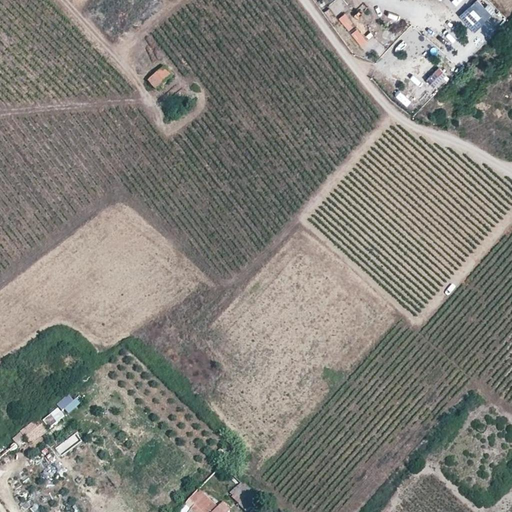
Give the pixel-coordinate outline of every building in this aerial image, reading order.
[(472,20),(479,12),(470,5),(460,16),(474,29),(478,25),(472,20)] [(172,77),(165,68),(149,80),(157,89),(172,77)] [(100,376),(75,391),(80,399),(105,385),(100,376)] [(67,416),(79,405),(68,394),(56,405),(67,416)] [(42,420),(48,429),(64,417),(58,408),(42,420)] [(19,432),(29,445),(48,431),(38,418),(19,432)] [(18,433),(12,439),(19,447),(26,441),(18,433)] [(77,434),(55,447),(59,455),(82,442),(77,434)] [(58,463),(44,470),(51,483),(65,476),(58,463)] [(244,485),(231,497),(246,511),(264,511),(268,509),(244,485)] [(223,511),(218,507),(198,489),(192,496),(185,505),(191,510),(192,511),(223,511)] [(229,511),(232,510),(223,502),(218,507),(223,511),(229,511)]
